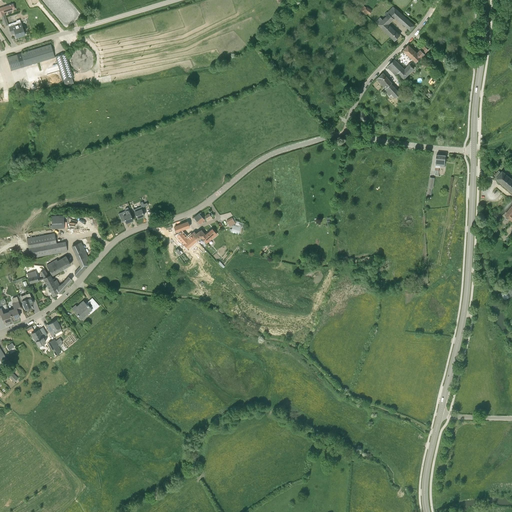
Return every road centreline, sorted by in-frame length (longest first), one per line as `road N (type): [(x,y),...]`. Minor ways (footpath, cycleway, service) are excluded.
road 1 (unclassified): [(0,333),(59,300),(132,230),(186,215),(273,153),(346,134)]
road 2 (tertiary): [(440,414),(464,313),(473,151)]
road 3 (unclassified): [(0,54),(176,0)]
road 4 (residential): [(346,134),(362,89),(436,0)]
road 5 (tertiary): [(473,151),(485,0)]
road 6 (unclassified): [(473,151),(346,134)]
